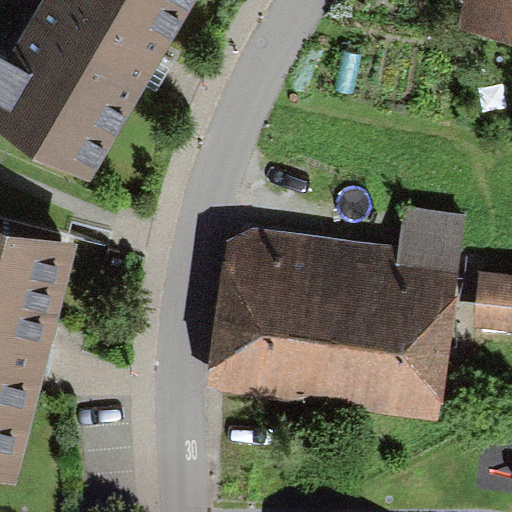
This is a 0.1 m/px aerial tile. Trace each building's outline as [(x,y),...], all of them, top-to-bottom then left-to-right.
[(31,0),(31,1),(7,42),(0,37),(0,113),(80,160),(138,59),(172,0),(31,0)] [(511,0),(457,0),(457,10),(511,18),(511,0)] [(400,247),(342,240),(319,401),(433,416),(461,210),(405,202),(400,247)] [(0,453),(54,237),(0,223),(0,453)] [(319,401),(342,240),(253,228),(232,240),(210,386),(319,401)] [(511,329),(511,273),(482,269),(474,324),(511,329)]
